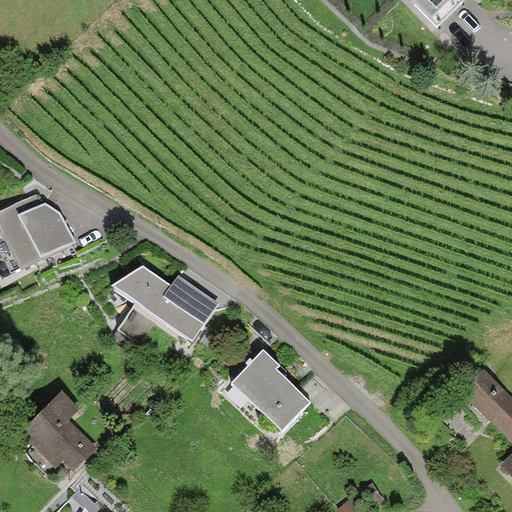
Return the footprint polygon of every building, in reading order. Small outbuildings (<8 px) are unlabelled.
[(410,0),(431,21),(451,0),(410,0)] [(34,196),(0,213),(0,250),(14,277),(71,247),(47,202),(39,206),(34,196)] [(167,289),(139,270),(104,292),(132,310),(115,335),(141,352),(158,327),(190,348),(215,310),(172,281),(167,289)] [(259,359),(228,390),(278,438),(308,407),(259,359)] [(511,405),(477,372),(454,397),(511,451),(495,469),(511,485),(511,405)] [(80,412),(60,394),(18,440),(50,469),(55,464),(71,479),(96,451),(68,426),(80,412)]
